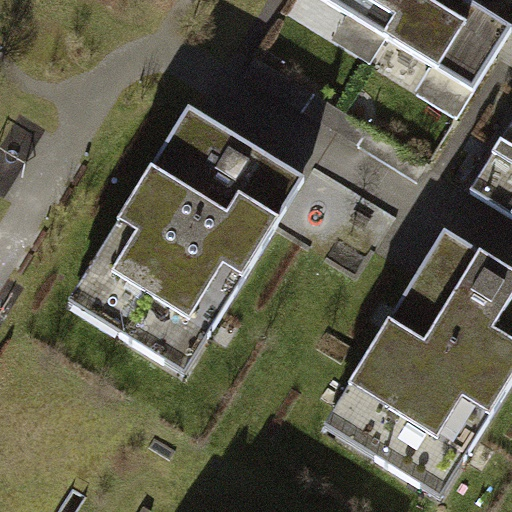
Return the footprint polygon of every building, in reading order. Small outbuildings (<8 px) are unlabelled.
[(293,0),(285,12),(367,66),(409,0),(293,0)] [(507,52),(427,0),(409,0),(367,66),(459,125),(507,52)] [(314,191),(192,117),(69,319),(191,393),(314,191)] [(511,135),(490,171),(511,184),(511,135)] [(511,184),(490,171),(459,221),(511,253),(511,184)] [(445,511),(511,402),(511,288),(446,248),(329,443),(443,511),(445,511)]
